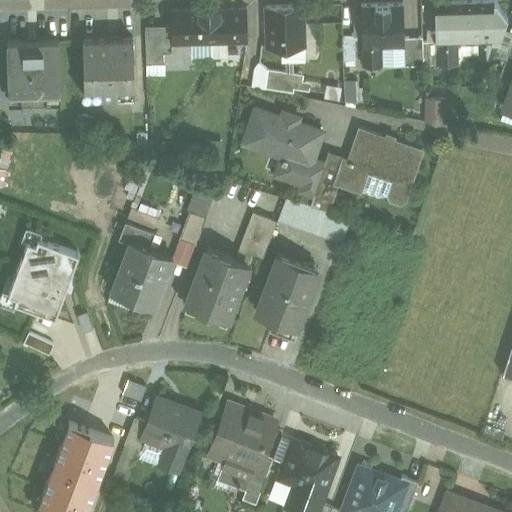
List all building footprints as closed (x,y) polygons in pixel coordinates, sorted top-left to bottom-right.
[(496,0),(466,0),(436,1),(438,62),(458,61),(458,41),(479,41),(480,55),(494,55),(507,14),(496,0)] [(403,2),(362,3),(362,21),(355,21),(355,35),(363,35),(364,64),(381,63),(381,45),(405,44),(404,35),(403,2)] [(304,5),(266,6),(266,44),(305,44),(304,5)] [(246,6),(212,7),(212,41),(228,41),(228,52),(240,52),(240,41),(247,40),(246,6)] [(212,7),(172,8),(173,26),(173,42),(190,42),(212,41),(212,7)] [(190,42),(173,42),(173,26),(166,26),(166,28),(166,41),(163,41),(163,63),(191,63),(190,42)] [(166,28),(146,28),(147,63),(163,63),(163,41),(166,41),(166,28)] [(423,35),(404,35),(405,44),(405,64),(423,63),(423,35)] [(133,37),(84,38),(86,96),(134,94),(133,37)] [(511,39),(503,67),(511,70),(511,39)] [(59,40),(7,41),(8,95),(23,94),(23,100),(46,99),(46,93),(60,93),(59,40)] [(296,77),(269,73),(267,86),(294,90),(296,77)] [(445,97),(428,97),(428,86),(427,86),(426,119),(444,122),(445,97)] [(323,130),(256,107),(244,140),(275,151),(277,146),(288,150),(286,157),(284,156),(283,160),(285,162),(281,173),(304,181),(305,181),(313,157),(308,155),(312,141),(318,142),(323,130)] [(0,130),(8,131),(8,118),(0,118),(0,130)] [(421,149),(360,128),(349,159),(342,157),(334,179),(358,187),(365,167),(410,183),(421,149)] [(325,161),(317,184),(331,189),(334,179),(342,157),(328,151),(325,161)] [(313,157),(305,181),(304,181),(301,189),(314,193),(317,184),(325,161),(313,157)] [(218,183),(201,177),(190,208),(207,214),(218,183)] [(352,216),(286,196),(278,219),(342,242),(352,216)] [(159,215),(132,205),(128,216),(155,226),(159,215)] [(207,214),(190,208),(180,236),(195,242),(196,242),(207,214)] [(278,219),(253,211),(236,259),(248,264),(252,253),(263,257),(278,219)] [(155,230),(126,219),(120,236),(130,240),(131,239),(149,246),(155,230)] [(195,242),(180,236),(173,255),(172,259),(187,265),(195,242)] [(28,241),(9,292),(17,295),(15,301),(55,316),(78,252),(38,238),(36,244),(28,241)] [(149,246),(131,239),(130,240),(109,298),(130,306),(133,297),(154,306),(172,259),(173,255),(149,246)] [(233,257),(208,247),(188,300),(228,316),(248,264),(236,259),(233,258),(233,257)] [(304,264),(278,255),(258,307),(275,314),(270,325),(295,334),(318,273),(303,267),(304,264)] [(52,351),(55,339),(28,334),(26,346),(52,351)] [(511,341),(502,372),(511,375),(511,341)] [(146,398),(150,385),(132,379),(127,392),(146,398)] [(201,411),(156,394),(146,420),(141,435),(146,437),(166,444),(161,455),(181,463),(201,411)] [(276,418),(231,401),(211,454),(237,464),(232,478),(238,481),(237,482),(240,484),(241,482),(247,484),(260,451),(263,444),(266,444),(276,418)] [(135,416),(125,442),(142,448),(146,437),(141,435),(146,420),(135,416)] [(69,421),(35,509),(44,511),(84,511),(113,438),(69,421)] [(338,455),(294,438),(279,476),(294,481),(286,503),(309,511),(316,511),(321,501),(338,455)] [(274,456),(260,451),(247,484),(242,498),(256,503),(274,456)] [(400,480),(360,465),(345,505),(361,511),(360,511),(393,511),(396,506),(405,482),(400,480)] [(419,480),(402,474),(400,480),(405,482),(396,506),(408,510),(419,480)] [(475,502),(449,492),(441,511),(471,511),(474,506),(475,502)] [(316,511),(329,511),(332,505),(321,501),(316,511)]
